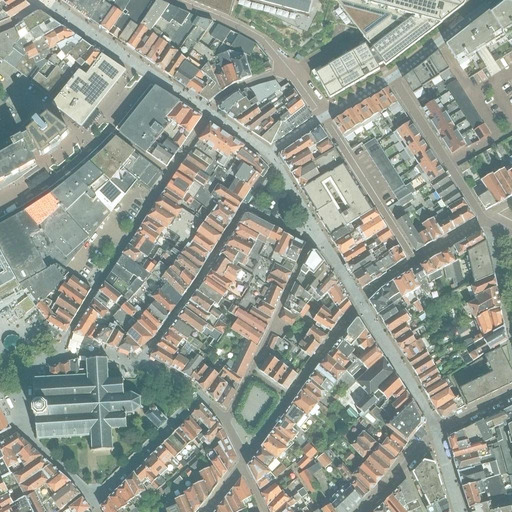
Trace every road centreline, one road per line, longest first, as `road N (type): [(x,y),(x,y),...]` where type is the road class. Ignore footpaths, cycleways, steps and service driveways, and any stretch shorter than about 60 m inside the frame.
road 1 (residential): [(243,463),(365,294),(415,261)]
road 2 (residential): [(65,337),(210,112)]
road 3 (residential): [(511,394),(439,431),(358,511)]
road 4 (residential): [(94,501),(199,395),(227,422)]
road 5 (residential): [(227,422),(301,255)]
road 6 (residential): [(322,116),(415,261)]
road 7 (residential): [(174,0),(260,39),(286,68)]
